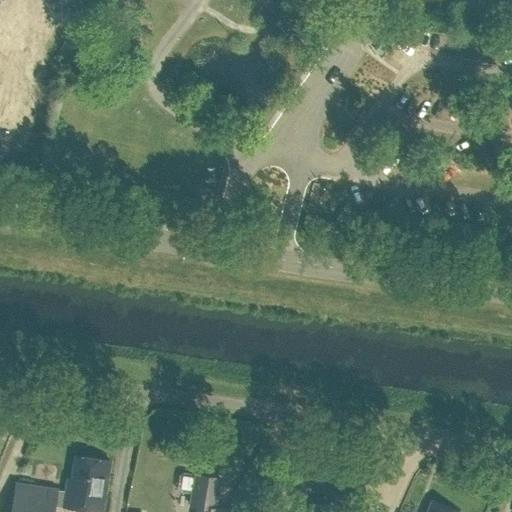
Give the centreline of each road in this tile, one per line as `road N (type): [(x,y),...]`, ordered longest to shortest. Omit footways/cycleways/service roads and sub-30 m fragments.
road 1 (tertiary): [(511,297),(0,216)]
road 2 (unclassified): [(0,369),(511,447)]
